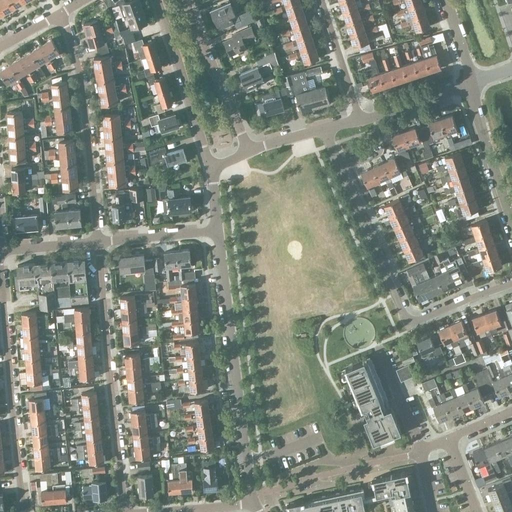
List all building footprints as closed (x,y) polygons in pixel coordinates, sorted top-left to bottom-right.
[(0,0),(0,7),(3,13),(14,8),(9,0),(0,0)] [(127,15),(143,10),(139,0),(131,0),(126,2),(124,0),(119,0),(117,2),(121,9),(124,8),(127,15)] [(354,0),(340,0),(343,12),(357,7),(362,6),(359,0),(356,0),(355,0),(354,0)] [(235,14),(230,2),(211,10),(219,29),(234,23),(237,29),(255,21),(250,8),(238,14),(238,13),(235,14)] [(290,17),(304,13),(300,2),(286,6),(290,16),(290,17)] [(357,7),(343,12),(347,23),(361,19),(358,11),(363,10),(363,11),(371,8),(369,3),(362,6),(357,7)] [(412,19),(426,14),(422,3),(408,8),(404,9),(403,9),(397,11),(398,17),(405,14),(410,12),(412,19)] [(125,44),(133,42),(136,41),(133,32),(140,30),(139,28),(143,27),(142,24),(147,22),(143,10),(127,15),(131,28),(128,29),(130,33),(123,35),(125,44)] [(294,29),(307,24),(304,13),(290,17),(290,16),(285,18),(285,17),(278,20),(279,25),(286,23),(291,21),(293,28),(294,29)] [(426,14),(412,19),(407,21),(400,23),(402,28),(409,26),(414,24),(416,31),(430,26),(426,14)] [(361,19),(347,23),(351,34),(364,30),(362,23),(367,21),(374,19),(373,15),(372,15),(366,17),(361,19)] [(263,18),(256,20),(260,30),(267,27),(263,18)] [(97,19),(84,23),(87,35),(101,31),(105,29),(104,24),(99,26),(97,19)] [(116,20),(110,21),(113,31),(116,30),(119,30),(116,20)] [(297,40),(311,36),(307,24),(294,29),(293,28),(289,29),(282,31),(283,36),(291,34),(290,34),(295,32),(297,40)] [(230,55),(246,48),(243,42),(255,36),(251,27),(235,33),(232,34),(233,37),(224,41),(230,55)] [(101,31),(87,35),(90,47),(95,45),(104,42),(102,36),(107,34),(106,33),(105,29),(101,31)] [(364,30),(351,34),(355,46),(368,42),(364,30)] [(301,51),(315,47),(311,36),(297,40),(293,41),(292,41),(286,43),(287,48),(294,46),(299,44),(301,51)] [(431,36),(419,40),(421,47),(423,53),(425,58),(429,72),(441,68),(431,36)] [(41,46),(49,58),(59,52),(52,39),(41,46)] [(147,57),(157,54),(153,40),(145,43),(142,39),(136,41),(133,42),(135,50),(138,49),(141,59),(147,57)] [(104,42),(95,45),(97,50),(107,47),(108,47),(107,41),(104,42)] [(39,65),(49,58),(41,46),(31,52),(39,65)] [(97,50),(98,56),(109,53),(107,47),(97,50)] [(315,47),(301,51),(296,53),(289,55),(279,58),(281,63),(298,57),(302,56),(305,63),(306,63),(307,68),(316,65),(315,60),(318,59),(315,47)] [(28,71),(39,65),(31,52),(21,58),(28,71)] [(279,65),(274,52),(257,59),(260,66),(241,74),(248,91),(259,87),(257,81),(263,79),(260,73),(279,65)] [(374,58),(372,52),(362,54),(363,62),(370,60),(372,68),(367,69),(369,77),(368,77),(372,91),(384,87),(379,73),(380,73),(375,58),(374,58)] [(402,66),(403,65),(399,53),(393,55),(397,67),(391,70),(395,83),(407,79),(402,66)] [(147,77),(154,75),(152,70),(162,67),(157,54),(147,57),(151,67),(144,69),(145,73),(147,77)] [(96,70),(122,65),(122,60),(110,62),(109,55),(94,58),(96,70)] [(18,77),(28,71),(21,58),(11,64),(18,77)] [(418,75),(429,72),(425,58),(413,62),(418,75)] [(407,79),(418,75),(413,62),(403,65),(402,66),(407,79)] [(24,86),(18,77),(11,64),(0,70),(8,83),(15,79),(17,83),(17,84),(20,89),(23,92),(26,90),(24,86)] [(98,81),(113,79),(112,71),(123,69),(122,65),(96,70),(98,81)] [(307,76),(322,72),(320,67),(305,71),(307,76)] [(384,87),(395,83),(391,70),(380,73),(379,73),(384,87)] [(315,106),(311,90),(310,90),(304,71),(282,77),(285,86),(293,84),(296,94),(300,110),(315,106)] [(159,93),(169,90),(165,76),(155,80),(154,75),(147,77),(146,77),(149,85),(155,83),(159,93)] [(100,93),(126,88),(126,83),(114,84),(113,79),(98,81),(100,93)] [(66,82),(52,84),(53,96),(68,94),(66,82)] [(279,90),(273,92),(262,95),(267,114),(284,109),(281,98),(288,97),(285,86),(285,87),(285,86),(279,88),(279,90)] [(311,90),(315,106),(330,102),(325,86),(311,90)] [(102,105),(117,102),(116,94),(127,92),(126,88),(100,93),(102,105)] [(169,90),(159,93),(162,103),(155,105),(158,113),(165,111),(163,106),(173,103),(169,90)] [(55,107),(69,106),(68,94),(53,96),(55,107)] [(56,119),(71,118),(69,106),(55,107),(56,119)] [(22,119),(22,111),(7,112),(8,124),(34,122),(34,118),(22,119)] [(105,126),(131,124),(130,120),(119,121),(118,113),(103,114),(105,126)] [(148,115),(140,118),(142,125),(151,122),(152,126),(154,125),(157,133),(163,131),(179,126),(175,114),(160,118),(158,114),(149,117),(148,115)] [(446,134),(447,138),(447,139),(449,145),(451,150),(455,149),(453,143),(450,133),(457,130),(452,115),(440,119),(445,134),(446,134)] [(45,121),(40,121),(42,137),(47,136),(46,125),(52,125),(52,124),(57,124),(58,132),(58,131),(66,131),(72,130),(71,118),(56,119),(51,120),(45,121)] [(426,138),(429,144),(433,143),(433,142),(440,140),(438,136),(445,134),(440,119),(429,123),(429,125),(423,127),(426,138)] [(9,136),(23,135),(23,128),(34,127),(34,122),(8,124),(9,136)] [(106,138),(121,137),(120,129),(131,128),(131,124),(105,126),(106,138)] [(422,140),(426,151),(423,153),(425,159),(433,156),(429,144),(426,138),(423,127),(416,129),(415,127),(404,131),(409,146),(420,143),(420,140),(422,140)] [(405,148),(409,146),(404,131),(392,135),(397,151),(399,156),(400,160),(401,160),(403,159),(404,161),(410,159),(408,151),(406,152),(405,148)] [(9,136),(10,148),(24,147),(29,147),(36,146),(35,142),(29,142),(29,143),(24,143),(23,135),(9,136)] [(121,137),(106,138),(107,150),(133,147),(133,143),(121,144),(121,137)] [(60,153),(75,152),(73,140),(59,141),(59,148),(54,149),(44,150),(44,155),(60,153)] [(24,147),(10,148),(11,160),(25,159),(25,152),(27,152),(29,151),(36,151),(36,146),(29,147),(24,147)] [(108,161),(123,160),(122,154),(128,153),(128,152),(134,152),(133,147),(122,148),(107,150),(108,161)] [(166,152),(164,147),(155,149),(148,151),(151,164),(159,162),(159,160),(166,158),(168,164),(178,161),(179,163),(187,160),(182,148),(166,152)] [(444,169),(449,167),(464,162),(460,150),(445,155),(447,163),(443,164),(443,165),(437,167),(438,172),(445,170),(444,169)] [(60,153),(44,155),(45,159),(60,158),(61,165),(76,164),(75,152),(60,153)] [(394,157),(383,162),(389,176),(391,180),(392,182),(403,177),(400,171),(400,170),(405,168),(401,160),(400,160),(399,156),(395,158),(394,157)] [(124,171),(135,170),(135,166),(129,167),(129,166),(124,166),(123,160),(108,161),(109,173),(124,171)] [(378,180),(389,176),(383,162),(372,166),(378,180)] [(426,162),(419,165),(422,174),(426,172),(425,170),(428,169),(426,162)] [(453,179),(467,174),(464,162),(449,167),(453,179)] [(51,178),(77,176),(76,164),(61,165),(62,173),(57,173),(51,174),(51,178)] [(367,185),(378,180),(372,166),(361,171),(367,185)] [(25,175),(24,171),(30,171),(30,167),(12,168),(13,181),(45,178),(44,174),(44,171),(37,172),(37,174),(25,175)] [(110,185),(125,183),(125,176),(136,175),(135,170),(124,171),(109,173),(110,185)] [(446,194),(451,193),(456,191),(456,190),(471,185),(467,174),(453,179),(455,186),(444,189),(446,194)] [(77,176),(51,178),(46,178),(46,179),(47,182),(51,182),(51,183),(58,182),(63,182),(63,189),(78,188),(77,176)] [(43,196),(46,196),(48,196),(47,189),(46,189),(45,185),(45,179),(45,178),(13,181),(13,193),(26,192),(25,185),(38,184),(38,186),(39,190),(43,189),(43,196)] [(167,185),(155,186),(155,188),(156,199),(161,198),(160,191),(165,190),(167,185)] [(460,202),(475,197),(471,185),(456,190),(456,191),(460,202)] [(131,201),(144,199),(143,188),(130,189),(131,201)] [(156,199),(155,188),(147,188),(148,199),(156,199)] [(180,197),(179,189),(168,190),(169,198),(163,199),(164,213),(192,210),(190,196),(180,197)] [(68,210),(67,202),(76,201),(75,194),(57,195),(58,203),(62,203),(62,211),(55,211),(57,226),(81,224),(80,209),(68,210)] [(124,203),(123,195),(116,196),(116,204),(112,205),(114,221),(133,219),(132,210),(132,202),(124,203)] [(46,196),(43,196),(39,197),(35,197),(35,200),(39,200),(40,214),(48,214),(46,196)] [(465,214),(477,209),(479,209),(475,197),(460,202),(464,214),(465,214)] [(389,215),(404,209),(399,198),(385,204),(389,215)] [(394,226),(409,220),(407,214),(416,210),(414,205),(404,209),(389,215),(394,226)] [(16,230),(38,228),(37,214),(15,216),(16,230)] [(399,237),(414,231),(411,225),(421,221),(419,216),(409,220),(394,226),(399,237)] [(490,231),(486,219),(471,224),(472,225),(467,227),(469,231),(473,230),(475,236),(490,231)] [(424,227),(414,231),(399,237),(404,248),(418,242),(416,236),(426,232),(424,227)] [(479,248),(494,243),(490,231),(475,236),(464,240),(465,245),(477,241),(479,248)] [(454,236),(448,241),(453,245),(458,240),(454,236)] [(418,242),(404,248),(408,259),(423,253),(418,242)] [(494,243),(479,248),(467,252),(469,256),(481,252),(483,259),(498,254),(494,243)] [(177,251),(179,266),(180,275),(180,279),(189,278),(195,278),(195,271),(184,272),(184,265),(191,264),(190,249),(177,251)] [(172,266),(179,266),(177,251),(165,252),(166,267),(167,280),(168,280),(173,280),(172,266)] [(443,261),(443,260),(439,253),(434,255),(437,263),(443,261)] [(498,254),(483,259),(478,261),(471,263),(473,267),(479,265),(484,263),(487,271),(502,266),(498,254)] [(121,271),(145,269),(147,289),(156,289),(153,259),(152,259),(143,260),(143,255),(120,256),(121,271)] [(448,258),(443,260),(443,261),(445,266),(447,270),(453,285),(465,280),(462,274),(467,272),(461,257),(458,259),(455,260),(457,266),(453,268),(448,258)] [(155,271),(162,270),(161,258),(153,259),(155,271)] [(69,284),(69,285),(70,294),(70,296),(71,304),(88,302),(87,282),(85,259),(68,260),(70,279),(68,279),(69,284)] [(68,260),(51,262),(54,287),(55,297),(70,296),(70,294),(69,285),(69,284),(68,279),(70,279),(68,260)] [(55,297),(54,287),(51,262),(35,263),(37,282),(38,282),(40,309),(56,307),(55,297)] [(32,282),(37,282),(35,263),(18,265),(19,275),(19,280),(20,284),(20,289),(34,288),(33,284),(32,284),(32,282)] [(442,290),(436,275),(430,278),(423,263),(418,265),(425,280),(431,295),(442,290)] [(431,295),(425,280),(418,265),(407,270),(410,278),(415,276),(416,278),(417,278),(419,282),(413,285),(420,300),(431,295)] [(441,268),(442,272),(436,275),(442,290),(453,285),(447,270),(445,266),(441,268)] [(173,280),(168,280),(169,291),(176,290),(181,290),(181,297),(182,296),(195,295),(194,283),(190,283),(189,278),(180,279),(175,280),(173,280)] [(197,307),(195,295),(182,296),(181,297),(177,297),(170,297),(170,302),(170,303),(178,302),(182,302),(182,308),(197,307)] [(142,300),(135,301),(134,296),(120,297),(121,309),(135,308),(155,306),(155,302),(142,303),(142,300)] [(155,306),(135,308),(121,309),(122,320),(136,319),(136,312),(141,312),(141,314),(148,314),(147,307),(155,306)] [(64,314),(65,321),(90,319),(89,307),(74,308),(74,314),(64,314)] [(198,319),(197,307),(182,308),(182,309),(171,310),(171,315),(178,314),(179,321),(184,320),(198,319)] [(502,323),(496,309),(484,313),(490,327),(489,327),(491,334),(497,332),(495,325),(502,323)] [(23,325),(48,323),(47,315),(41,315),(41,316),(36,316),(36,312),(22,313),(23,325)] [(486,335),(491,334),(489,327),(490,327),(484,313),(472,317),(478,331),(484,329),(486,335)] [(76,332),(91,331),(90,319),(65,321),(66,328),(76,327),(76,332)] [(142,325),(137,326),(136,319),(122,320),(123,332),(149,330),(149,326),(142,327),(142,325)] [(183,320),(179,321),(172,321),(172,327),(180,326),(184,326),(185,333),(199,331),(198,319),(184,320),(183,320)] [(459,344),(460,347),(466,345),(464,339),(468,337),(467,333),(461,319),(450,324),(456,338),(459,344)] [(24,337),(38,336),(37,329),(42,328),(48,328),(48,323),(23,325),(24,337)] [(459,344),(456,338),(450,324),(438,329),(444,343),(450,340),(453,347),(457,355),(457,357),(454,359),(456,364),(466,360),(462,353),(460,347),(459,344)] [(149,330),(123,332),(124,344),(129,344),(138,343),(138,336),(143,335),(143,334),(149,334),(149,330)] [(77,343),(92,342),(91,331),(76,332),(77,343)] [(511,335),(511,331),(503,334),(507,345),(511,344),(511,335)] [(43,342),(38,342),(38,336),(24,337),(25,348),(50,346),(50,341),(43,342)] [(434,345),(430,336),(417,341),(422,353),(431,349),(435,358),(443,354),(438,343),(434,345)] [(475,342),(481,356),(488,354),(486,351),(482,339),(475,342)] [(187,355),(200,354),(199,341),(181,343),(174,344),(175,349),(181,348),(186,347),(187,355)] [(93,354),(92,342),(77,343),(77,344),(73,345),(73,350),(77,349),(78,355),(93,354)] [(475,342),(470,344),(475,358),(481,356),(475,342)] [(26,360),(40,359),(39,353),(44,352),(51,351),(50,346),(25,348),(26,360)] [(125,354),(126,366),(140,365),(151,364),(151,357),(140,358),(139,353),(125,354)] [(79,367),(94,365),(93,354),(78,355),(78,360),(69,361),(69,364),(61,364),(62,368),(68,367),(79,367)] [(188,367),(201,365),(200,354),(187,355),(182,356),(175,356),(176,360),(176,361),(182,360),(183,361),(187,361),(188,367)] [(402,360),(404,365),(415,360),(413,356),(402,360)] [(374,443),(390,436),(401,432),(391,407),(384,410),(381,402),(388,399),(385,393),(386,393),(386,392),(385,393),(384,390),(384,389),(380,380),(380,379),(378,377),(379,376),(378,376),(374,366),(375,366),(374,366),(373,363),(374,363),(373,363),(371,358),(346,368),(362,409),(363,410),(364,409),(367,417),(364,419),(374,443)] [(27,371),(41,370),(40,359),(26,360),(27,371)] [(127,378),(141,376),(141,372),(146,371),(152,371),(151,364),(140,365),(126,366),(127,378)] [(409,364),(402,367),(408,379),(414,376),(409,364)] [(79,367),(68,367),(69,375),(79,374),(80,379),(95,377),(94,365),(79,367)] [(189,379),(203,377),(201,365),(188,367),(183,367),(177,368),(177,373),(184,372),(184,371),(188,371),(189,379)] [(401,381),(408,379),(402,367),(396,370),(401,381)] [(492,379),(488,368),(482,370),(487,381),(492,379)] [(493,381),(492,381),(496,389),(496,390),(498,396),(510,391),(504,376),(506,376),(504,370),(503,368),(498,370),(501,377),(493,381)] [(41,370),(27,371),(28,383),(29,383),(30,388),(42,388),(41,375),(52,374),(52,369),(41,370)] [(458,370),(451,372),(453,379),(460,376),(458,370)] [(478,372),(482,383),(487,381),(482,370),(478,372)] [(482,383),(478,372),(472,374),(477,385),(482,383)] [(147,383),(142,384),(141,376),(127,378),(128,389),(142,388),(161,386),(161,383),(148,384),(147,383)] [(185,379),(178,379),(178,384),(185,384),(185,383),(190,383),(190,391),(204,390),(203,377),(189,379),(185,379)] [(434,378),(422,383),(425,391),(437,386),(434,378)] [(492,379),(487,381),(491,391),(496,389),(492,381),(493,381),(492,379)] [(482,383),(486,393),(491,391),(487,381),(482,383)] [(478,387),(468,391),(465,383),(461,385),(464,393),(466,392),(472,407),(484,402),(481,395),(478,387)] [(481,395),(486,393),(482,383),(477,385),(478,387),(481,395)] [(161,386),(142,388),(128,389),(130,401),(143,400),(142,393),(162,390),(161,386)] [(466,392),(464,393),(457,395),(454,388),(450,389),(454,397),(455,396),(461,411),(472,407),(466,392)] [(96,391),(81,393),(82,398),(72,399),(73,406),(97,403),(96,391)] [(30,411),(45,409),(44,398),(47,398),(46,392),(34,393),(34,398),(29,399),(30,411)] [(455,396),(454,397),(447,400),(443,392),(439,394),(442,402),(444,401),(450,416),(461,411),(455,396)] [(439,421),(450,416),(444,401),(442,402),(436,404),(433,397),(428,399),(430,403),(431,406),(433,406),(439,421)] [(183,403),(181,404),(180,399),(166,401),(168,409),(184,407),(184,408),(190,407),(189,401),(183,402),(183,403)] [(196,413),(209,411),(207,399),(194,401),(196,413)] [(83,416),(98,415),(97,403),(73,406),(73,410),(79,410),(80,412),(83,412),(83,416)] [(45,409),(30,411),(32,422),(46,421),(45,416),(50,415),(50,416),(57,415),(56,408),(49,409),(45,409)] [(157,413),(145,415),(145,409),(131,411),(132,423),(146,421),(157,420),(157,413)] [(209,411),(196,413),(184,414),(185,419),(192,419),(192,418),(197,418),(198,425),(211,423),(209,411)] [(84,422),(75,423),(75,429),(100,427),(98,415),(83,416),(84,422)] [(157,420),(146,421),(132,423),(133,434),(147,433),(146,428),(158,426),(157,420)] [(33,434),(58,431),(57,424),(51,425),(46,425),(46,421),(32,422),(33,434)] [(199,437),(213,435),(211,423),(198,425),(199,437)] [(100,427),(75,429),(76,436),(85,435),(86,440),(101,438),(100,427)] [(34,445),(48,444),(47,438),(52,438),(52,436),(58,435),(58,431),(33,434),(34,445)] [(135,446),(160,443),(159,436),(148,438),(147,433),(133,434),(135,446)] [(213,435),(199,437),(201,449),(214,447),(213,435)] [(77,445),(77,446),(78,452),(85,452),(87,452),(87,451),(102,450),(101,438),(86,440),(86,444),(77,445)] [(511,464),(511,452),(506,438),(495,443),(501,457),(507,454),(509,459),(509,460),(511,465),(511,464)] [(160,443),(135,446),(136,458),(150,457),(149,451),(154,450),(154,451),(161,450),(160,443)] [(501,457),(495,443),(484,447),(494,472),(500,470),(495,459),(501,457)] [(35,457),(60,455),(59,448),(48,449),(48,444),(34,445),(35,457)] [(478,466),(484,463),(489,474),(483,476),(485,482),(496,477),(494,472),(484,447),(473,452),(475,457),(477,463),(478,466)] [(103,462),(102,450),(87,451),(87,452),(85,452),(78,452),(80,463),(103,462)] [(60,455),(35,457),(36,469),(50,468),(50,463),(61,461),(60,455)] [(221,477),(217,477),(216,477),(215,460),(202,461),(205,489),(218,488),(218,487),(222,487),(221,477)] [(180,479),(179,466),(179,463),(172,464),(173,479),(168,480),(169,492),(181,491),(180,479)] [(92,468),(93,468),(83,469),(83,477),(91,476),(93,476),(93,474),(105,472),(104,466),(92,468)] [(180,479),(181,491),(193,490),(192,478),(185,478),(184,466),(179,466),(180,479)] [(365,487),(361,488),(354,489),(353,489),(351,490),(350,490),(350,489),(350,490),(340,492),(339,492),(336,493),(336,492),(336,493),(326,495),(325,495),(322,496),(322,495),(322,496),(312,498),(313,498),(313,501),(305,503),(304,500),(288,503),(291,511),(355,511),(366,510),(364,501),(370,499),(392,495),(393,495),(396,505),(394,505),(396,505),(397,511),(415,511),(416,511),(415,511),(414,508),(415,508),(414,508),(413,501),(414,501),(413,500),(413,501),(412,498),(413,497),(412,497),(407,471),(390,475),(391,477),(381,479),(384,493),(370,496),(367,497),(365,487)] [(52,484),(53,484),(52,473),(40,474),(41,481),(47,480),(47,486),(49,486),(49,490),(41,490),(42,503),(55,502),(53,485),(52,485),(52,484)] [(153,487),(152,474),(138,475),(140,495),(154,494),(153,491),(155,490),(153,487)] [(482,475),(475,478),(478,486),(486,483),(485,482),(483,476),(482,475)] [(503,483),(488,489),(492,500),(507,494),(507,492),(504,486),(511,482),(511,481),(511,478),(503,481),(503,483)] [(93,498),(107,497),(105,480),(91,481),(92,486),(82,486),(84,498),(92,498),(93,498)] [(53,485),(55,502),(67,501),(66,488),(66,484),(53,485)] [(507,494),(492,500),(497,511),(511,506),(511,503),(508,497),(511,495),(511,490),(507,492),(507,494)] [(511,506),(497,511),(496,511),(511,511),(511,503),(511,506)]
